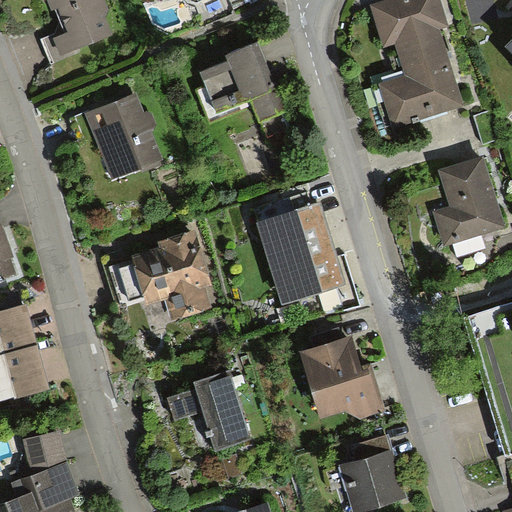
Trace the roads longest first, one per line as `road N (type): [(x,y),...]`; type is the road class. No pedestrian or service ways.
road 1 (residential): [(292,4),(449,511)]
road 2 (residential): [(137,511),(0,69)]
